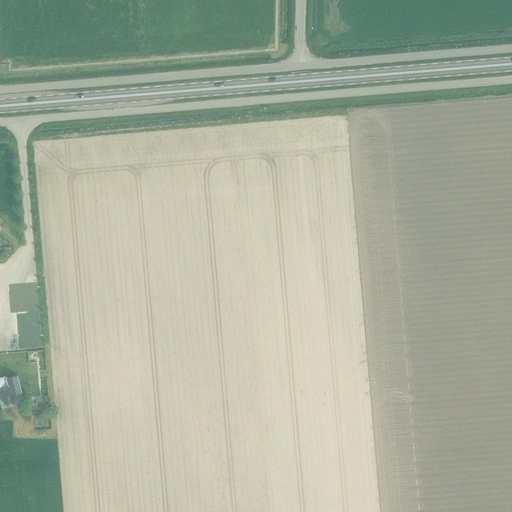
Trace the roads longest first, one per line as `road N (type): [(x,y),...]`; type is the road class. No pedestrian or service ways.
road 1 (primary): [(0,107),(511,65)]
road 2 (unclassified): [(0,122),(511,80)]
road 3 (unclassified): [(0,94),(300,65)]
road 4 (unclassified): [(300,65),(511,49)]
